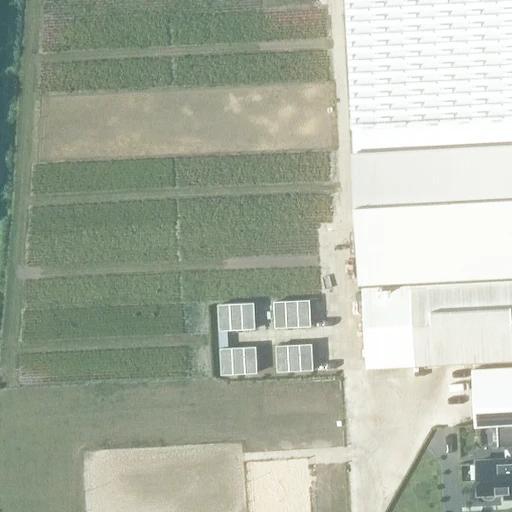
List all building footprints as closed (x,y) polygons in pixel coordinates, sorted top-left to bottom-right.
[(511,0),(348,0),(357,181),(511,174),(511,0)] [(511,174),(357,181),(362,288),(365,288),(511,281),(511,174)] [(511,281),(365,288),(368,368),(393,367),(413,366),(511,361),(511,281)] [(511,426),(511,368),(472,371),(476,429),(511,426)] [(477,463),(479,501),(483,501),(483,503),(487,506),(491,507),(495,506),(498,503),(498,500),(506,500),(506,506),(511,505),(511,446),(497,447),(498,461),(477,463)]
